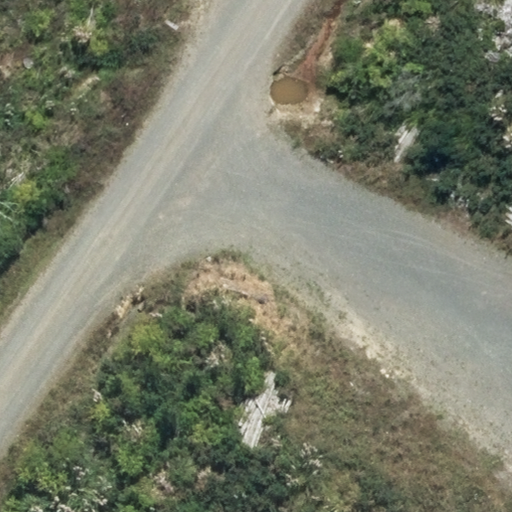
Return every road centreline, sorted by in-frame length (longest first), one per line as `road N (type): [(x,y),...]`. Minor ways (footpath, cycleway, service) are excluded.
road 1 (track): [(0,367),(153,129),(251,0)]
road 2 (track): [(511,313),(153,129)]
